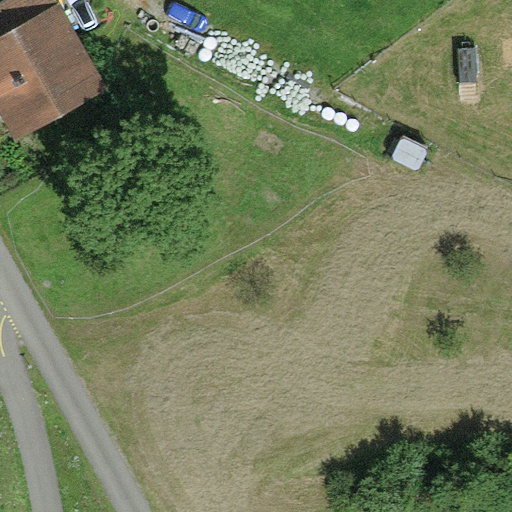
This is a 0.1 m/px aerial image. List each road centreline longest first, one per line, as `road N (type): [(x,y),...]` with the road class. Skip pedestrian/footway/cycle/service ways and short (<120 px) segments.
road 1 (track): [(511,182),(199,25),(167,0)]
road 2 (track): [(130,511),(10,296)]
road 3 (track): [(47,511),(39,463),(1,355),(10,296)]
